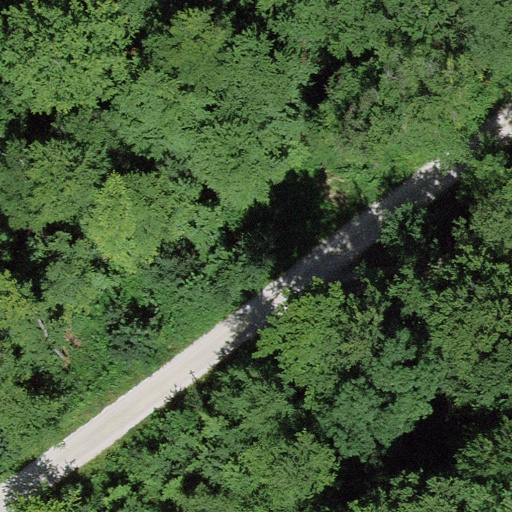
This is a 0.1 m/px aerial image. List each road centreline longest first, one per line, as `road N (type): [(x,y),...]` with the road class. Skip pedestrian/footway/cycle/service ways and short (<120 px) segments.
road 1 (track): [(0,472),(262,301)]
road 2 (track): [(511,121),(262,301)]
road 3 (track): [(262,301),(511,274)]
